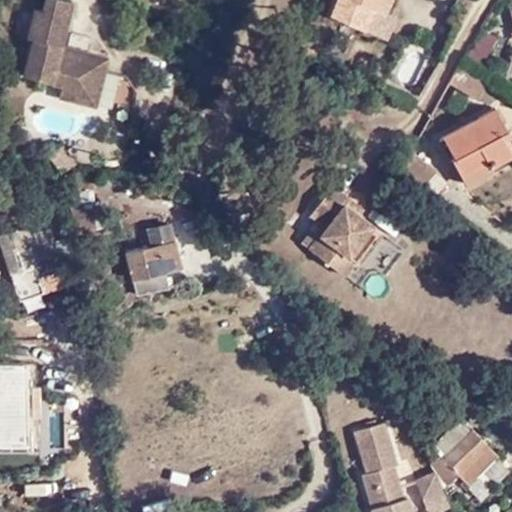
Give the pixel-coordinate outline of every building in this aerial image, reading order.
[(87,83),(101,87),(109,58),(62,45),(73,1),(69,0),(45,0),(43,9),(36,8),(29,39),(33,39),(26,76),(63,85),(61,97),(83,103),(87,83)] [(367,26),(377,3),(368,0),(334,0),(329,10),(367,26)] [(394,0),(386,0),(383,6),(391,9),(394,0)] [(383,6),(377,3),(367,26),(388,35),(398,13),(391,9),(383,6)] [(501,34),(485,25),(471,50),(488,58),(501,34)] [(462,65),(451,84),(478,99),(489,80),(462,65)] [(96,105),(101,87),(87,83),(83,103),(96,105)] [(470,97),(455,90),(445,108),(459,116),(470,97)] [(442,137),(462,173),(489,159),(494,166),(511,156),(511,146),(503,130),(510,127),(499,106),(446,135),(442,137)] [(439,168),(415,150),(406,167),(428,182),(439,168)] [(489,159),(462,173),(469,186),(496,171),(489,159)] [(354,252),(379,222),(363,208),(367,202),(337,179),(315,208),(317,209),(331,222),(313,244),(346,269),(358,255),(354,252)] [(70,207),(73,230),(92,227),(88,204),(70,207)] [(331,222),(317,209),(298,231),(313,244),(331,222)] [(385,228),(379,222),(354,252),(358,255),(362,258),(385,228)] [(126,255),(135,293),(168,284),(166,271),(180,268),(170,227),(148,233),(150,243),(141,245),(143,251),(126,255)] [(48,230),(28,235),(40,277),(58,272),(48,230)] [(40,277),(28,235),(18,238),(17,233),(3,237),(22,303),(45,297),(40,277)] [(376,270),(367,286),(383,295),(392,279),(376,270)] [(0,443),(35,443),(33,357),(0,357),(0,443)] [(511,397),(490,427),(511,443),(511,397)] [(445,461),(473,433),(463,423),(435,450),(441,457),(445,461)] [(366,428),(367,433),(378,430),(377,425),(366,428)] [(405,500),(398,479),(382,485),(379,474),(395,470),(398,468),(385,427),(378,430),(367,433),(357,436),(368,474),(364,477),(373,509),(372,510),(372,511),(412,511),(409,499),(405,500)] [(474,432),(473,433),(445,461),(441,457),(433,466),(451,485),(461,476),(490,448),(474,432)] [(500,458),(490,448),(461,476),(470,486),(500,458)] [(398,479),(395,470),(379,474),(382,485),(398,479)] [(92,472),(67,478),(74,507),(100,501),(92,472)] [(417,483),(427,511),(443,511),(449,509),(435,475),(417,483)] [(57,511),(74,507),(67,478),(19,489),(24,511),(57,511)]
